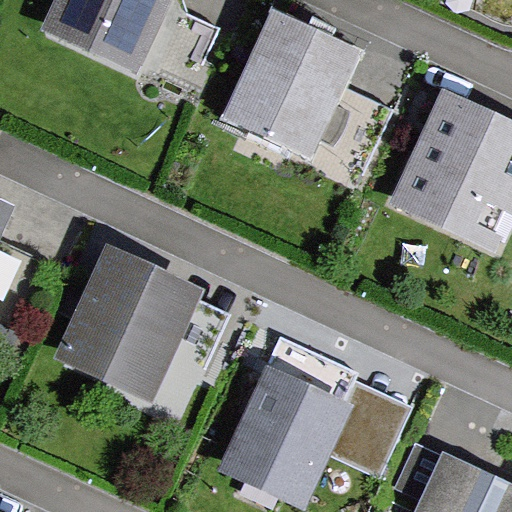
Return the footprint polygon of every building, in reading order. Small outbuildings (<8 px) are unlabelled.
[(128,83),(162,0),(63,0),(43,48),(128,83)] [(355,52),(280,21),(232,134),(307,166),(355,52)] [(511,195),(511,124),(437,94),(389,211),(489,251),(511,195)] [(0,253),(17,218),(0,210),(0,253)] [(189,299),(105,262),(54,378),(138,415),(189,299)] [(299,507),(356,375),(285,344),(228,477),(299,507)] [(511,511),(511,487),(439,457),(415,511),(511,511)]
